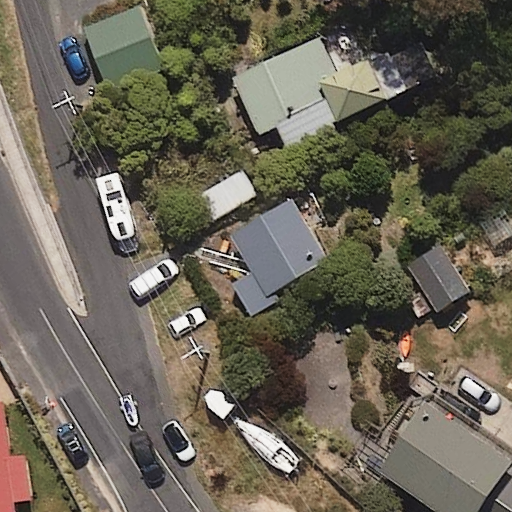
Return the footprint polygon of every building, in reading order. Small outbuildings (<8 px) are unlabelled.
[(111,82),(171,60),(150,3),(90,24),(111,82)] [(294,141),(451,66),(435,33),(399,50),(395,42),(372,53),(355,19),(239,74),(265,128),(284,119),(294,141)] [(217,216),(263,190),(249,166),(204,192),(217,216)] [(258,267),(238,278),(256,311),(290,292),(285,283),(336,255),(302,192),(236,228),(258,267)] [(511,511),(511,449),(427,383),(368,459),(435,511),(511,511)] [(28,511),(27,496),(40,496),(33,452),(19,453),(12,397),(0,398),(0,511),(28,511)]
